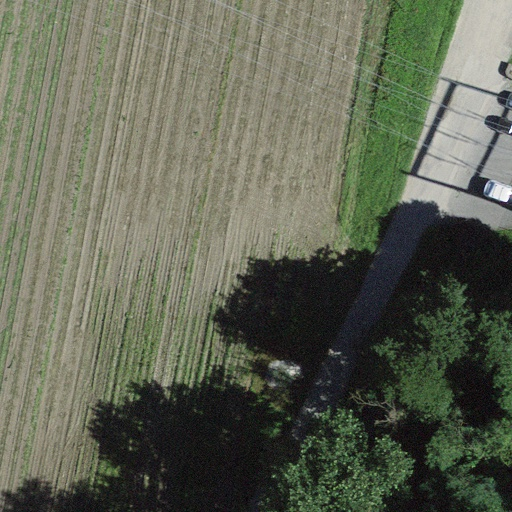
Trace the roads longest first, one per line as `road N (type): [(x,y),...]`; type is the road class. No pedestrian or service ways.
road 1 (track): [(499,0),(408,236),(252,511)]
road 2 (track): [(385,511),(511,288)]
